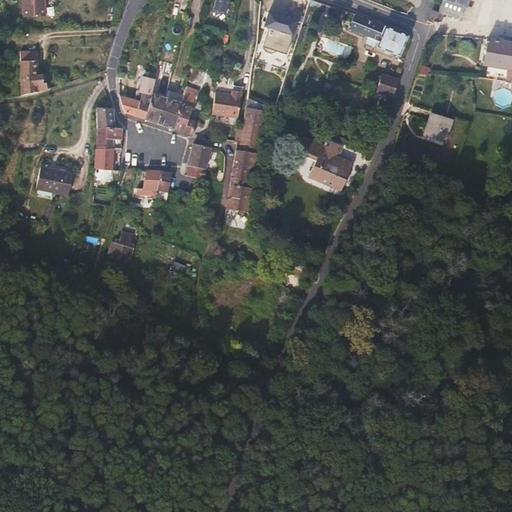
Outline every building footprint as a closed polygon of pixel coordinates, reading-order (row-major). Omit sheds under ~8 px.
[(46,16),(45,0),(24,0),(25,17),(46,16)] [(232,15),(236,2),(230,0),(216,0),(214,10),(232,15)] [(446,0),(445,4),(469,10),(471,0),(446,0)] [(442,14),(445,4),(438,2),(435,13),(442,14)] [(302,19),(271,9),(265,26),(271,28),(294,35),(297,36),(302,19)] [(406,35),(353,14),(348,29),(378,41),(376,45),(400,55),(407,37),(406,35)] [(289,54),(294,35),(271,28),(265,46),(289,54)] [(511,41),(495,39),(491,68),(511,71),(511,41)] [(40,77),(40,64),(36,62),(35,53),(21,54),(20,68),(22,97),(50,91),(50,84),(46,85),(45,76),(40,77)] [(391,98),(397,79),(385,75),(378,94),(383,96),(382,99),(386,99),(387,97),(391,98)] [(143,120),(151,93),(153,84),(145,82),(142,91),(138,91),(136,101),(121,96),(128,116),(143,120)] [(237,118),(243,92),(233,91),(232,95),(215,91),(211,113),(237,118)] [(158,124),(163,109),(151,105),(154,95),(151,93),(143,120),(158,124)] [(191,116),(194,107),(198,108),(201,96),(186,93),(182,107),(180,114),(176,129),(194,133),(199,118),(191,116)] [(180,114),(182,107),(166,102),(163,109),(180,114)] [(255,167),(265,111),(243,107),(227,207),(251,211),(258,168),(255,167)] [(176,129),(180,114),(163,109),(158,124),(176,129)] [(116,131),(117,111),(100,111),(99,120),(105,120),(105,130),(116,131)] [(123,143),(124,132),(116,131),(105,130),(105,120),(99,120),(96,148),(115,150),(112,142),(123,143)] [(446,160),(455,135),(435,127),(424,151),(446,160)] [(343,190),(354,163),(340,157),(344,146),(328,140),(326,145),(303,135),(297,151),(317,160),(310,176),(343,190)] [(207,170),(214,148),(195,144),(189,164),(207,170)] [(113,170),(115,154),(122,155),(123,150),(115,150),(96,148),(93,169),(113,170)] [(204,179),(207,170),(189,164),(186,174),(204,179)] [(70,195),(73,173),(40,167),(36,189),(70,195)] [(112,178),(113,170),(93,169),(92,176),(112,178)] [(133,184),(136,172),(129,171),(126,182),(133,184)] [(170,191),(174,174),(161,172),(147,171),(144,187),(139,188),(140,194),(158,192),(158,188),(170,191)] [(121,242),(117,241),(115,240),(113,242),(108,255),(111,256),(129,264),(135,252),(136,249),(132,248),(136,239),(125,234),(121,242)] [(184,271),(186,265),(174,260),(171,266),(184,271)] [(224,282),(209,289),(220,312),(249,298),(239,276),(224,283),(224,282)]
